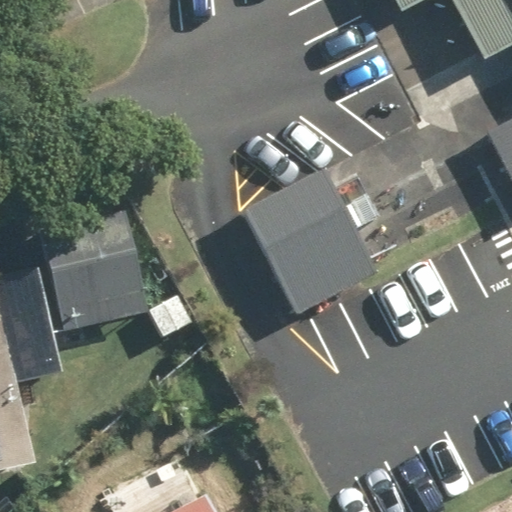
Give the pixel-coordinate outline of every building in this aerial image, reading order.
[(511,0),(401,0),(419,32),(479,0),(511,0),(511,140),(502,146),(511,165),(511,0)] [(321,192),(256,227),(320,342),(385,306),(321,192)] [(124,230),(36,244),(49,331),(138,317),(124,230)] [(511,263),(420,314),(487,434),(511,420),(511,263)] [(0,475),(16,473),(0,390),(0,475)] [(102,511),(205,511),(179,460),(97,502),(102,511)]
